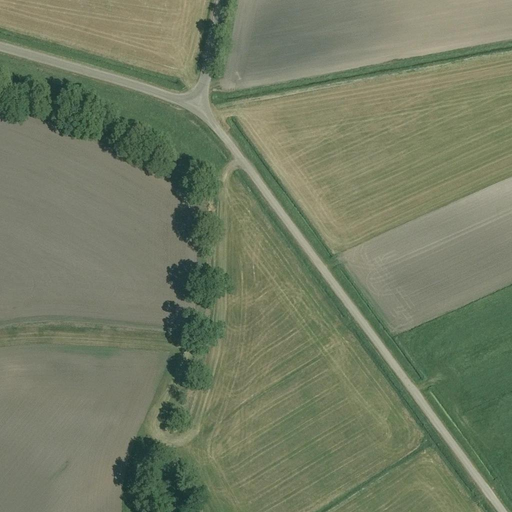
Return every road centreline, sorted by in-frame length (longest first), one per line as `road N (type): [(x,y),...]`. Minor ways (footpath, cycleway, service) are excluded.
road 1 (unclassified): [(502,511),(196,109)]
road 2 (unclassified): [(196,109),(0,47)]
